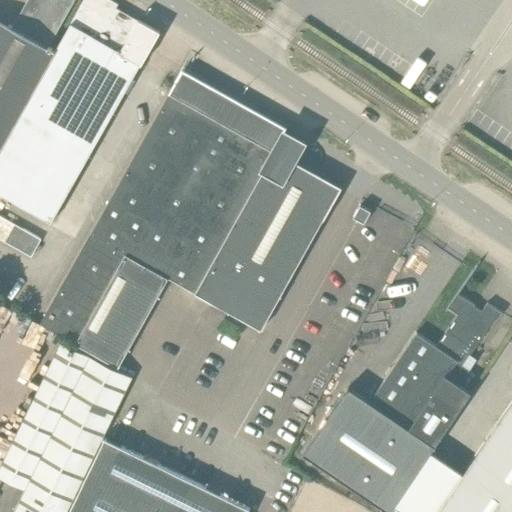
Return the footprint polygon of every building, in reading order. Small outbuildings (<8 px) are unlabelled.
[(73,0),(26,0),(11,27),(0,20),(0,148),(54,51),(51,49),(51,48),(47,46),(73,0)] [(83,0),(54,51),(0,149),(0,194),(51,223),(140,63),(141,64),(159,30),(158,30),(157,31),(143,23),(144,22),(143,21),(142,23),(115,8),(117,4),(116,5),(106,0),(83,0)] [(195,293),(196,293),(261,329),(331,205),(324,178),(292,161),(293,160),(273,149),(285,128),(182,71),(125,174),(91,231),(39,324),(75,345),(118,368),(168,278),(195,293)] [(371,211),(360,206),(353,218),(364,223),(371,211)] [(0,240),(31,257),(41,240),(0,216),(0,240)] [(474,307),(475,305),(457,293),(448,308),(457,314),(453,321),(455,323),(451,328),(449,327),(444,335),(446,336),(442,342),(440,340),(436,346),(415,332),(374,396),(400,413),(401,412),(413,420),(412,421),(416,424),(417,422),(429,430),(469,369),(463,366),(499,311),(486,303),(481,311),(474,307)] [(0,477),(24,489),(13,511),(67,511),(132,378),(60,343),(0,465),(0,477)] [(349,387),(304,454),(389,511),(390,511),(435,446),(349,387)] [(511,511),(511,401),(461,477),(437,511),(511,511)] [(248,511),(250,510),(105,439),(68,511),(248,511)]
